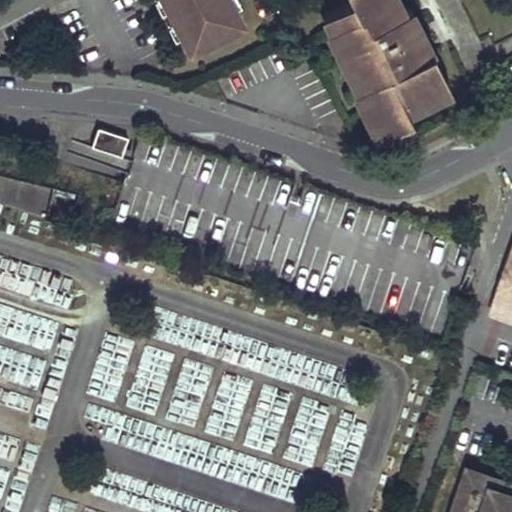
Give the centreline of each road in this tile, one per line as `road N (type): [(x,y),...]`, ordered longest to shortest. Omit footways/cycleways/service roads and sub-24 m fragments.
road 1 (residential): [(0,90),(153,103),(397,185),(507,135)]
road 2 (residential): [(511,219),(474,335)]
